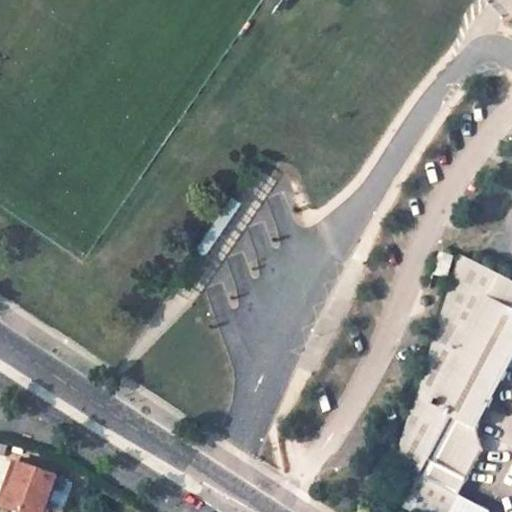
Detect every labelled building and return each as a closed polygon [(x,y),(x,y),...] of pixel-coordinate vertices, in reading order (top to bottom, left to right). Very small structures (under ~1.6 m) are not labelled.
[(441,251),(435,274),(449,278),(455,255),(441,251)] [(511,306),(511,279),(462,255),(418,397),(396,470),(419,481),(406,504),(421,511),(491,511),(492,511),(461,495),(485,449),(477,430),(511,363),(511,308),(511,306)] [(36,502),(45,505),(55,479),(11,463),(5,480),(12,482),(8,493),(36,502)] [(5,480),(2,491),(8,493),(12,482),(5,480)] [(2,510),(8,511),(42,511),(45,505),(36,502),(8,493),(2,510)]
